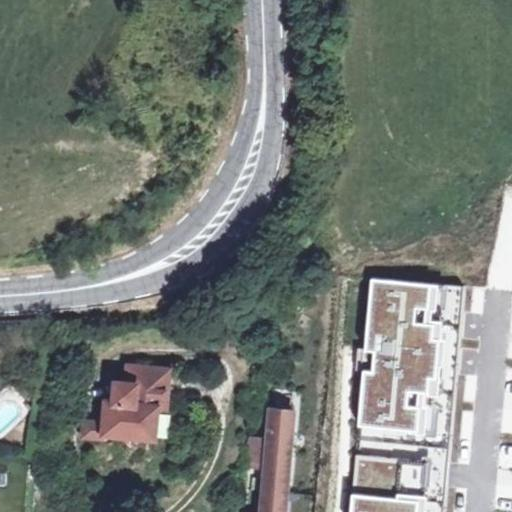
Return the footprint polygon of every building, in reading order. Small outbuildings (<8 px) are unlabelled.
[(440,511),(462,279),(361,270),(347,511),(440,511)] [(134,382),(136,365),(126,364),(124,381),(134,382)] [(168,368),(136,365),(134,382),(124,381),(113,379),(111,400),(105,399),(103,419),(102,431),(153,436),(156,406),(164,407),(168,368)] [(470,440),(478,368),(465,366),(457,439),(470,440)] [(286,511),(295,414),(273,412),(270,442),(256,440),(254,465),(268,467),(263,511),(286,511)] [(101,436),(102,431),(103,419),(82,417),(80,434),(101,436)]
